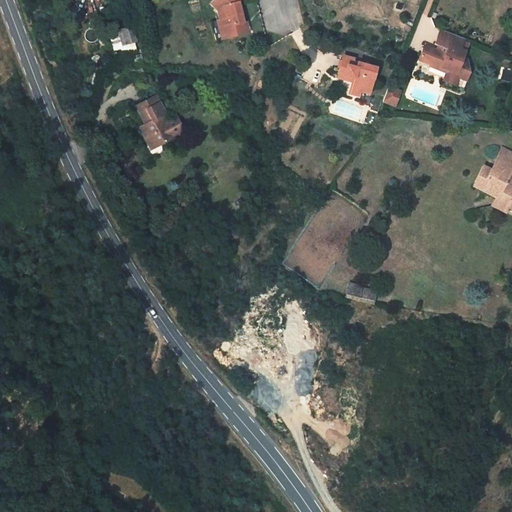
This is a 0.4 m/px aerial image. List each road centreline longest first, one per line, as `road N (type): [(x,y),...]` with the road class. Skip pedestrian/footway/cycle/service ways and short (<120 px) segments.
road 1 (primary): [(7,0),(69,167),(122,259),(181,348),(312,511)]
road 2 (track): [(444,511),(511,391)]
